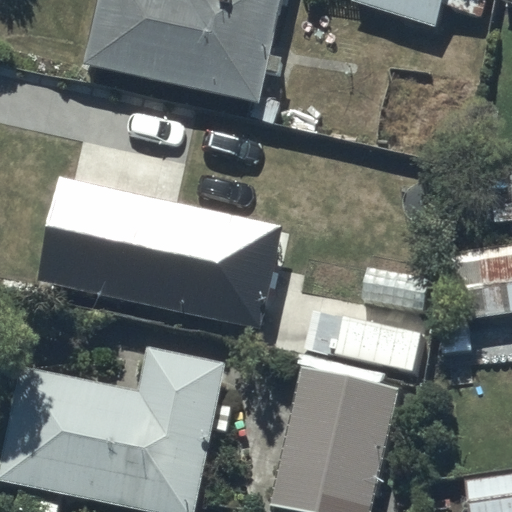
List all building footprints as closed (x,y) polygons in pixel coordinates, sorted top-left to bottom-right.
[(100,0),(87,62),(263,98),(283,0),(100,0)] [(359,0),(438,25),(445,2),(483,14),(487,0),(359,0)] [(185,163),(87,143),(85,149),(90,150),(87,167),(79,165),(77,174),(66,172),(45,276),(265,322),(286,219),(178,197),(185,163)] [(511,183),(492,186),(495,219),(511,216),(511,183)] [(511,252),(455,260),(461,309),(443,311),(453,388),(477,385),(473,354),(511,349),(511,252)] [(424,329),(349,315),(342,350),(418,364),(424,329)] [(143,387),(26,361),(2,473),(180,511),(196,511),(215,425),(228,428),(234,404),(219,401),(228,359),(153,342),(143,387)] [(373,511),(402,383),(306,363),(274,497),(335,511),(373,511)] [(511,511),(511,471),(469,478),(474,511),(511,511)]
